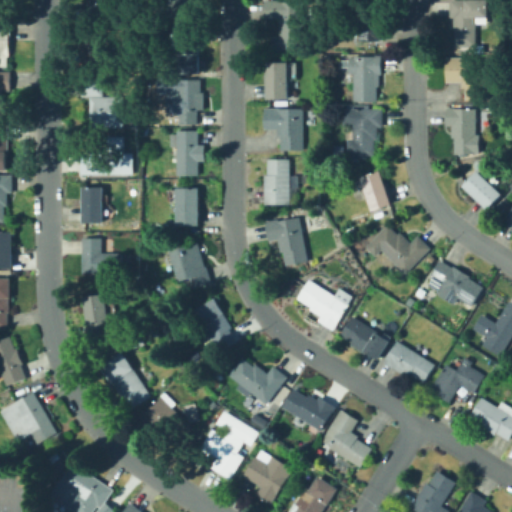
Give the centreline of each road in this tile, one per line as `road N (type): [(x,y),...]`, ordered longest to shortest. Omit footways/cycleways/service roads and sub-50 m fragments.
road 1 (residential): [(511,476),(297,341),(249,293),(234,257),(230,211),(229,0)]
road 2 (residential): [(214,511),(139,466),(106,434),(57,355),(46,303),(44,0)]
road 3 (residential): [(511,263),(448,223),(421,183),(412,0)]
